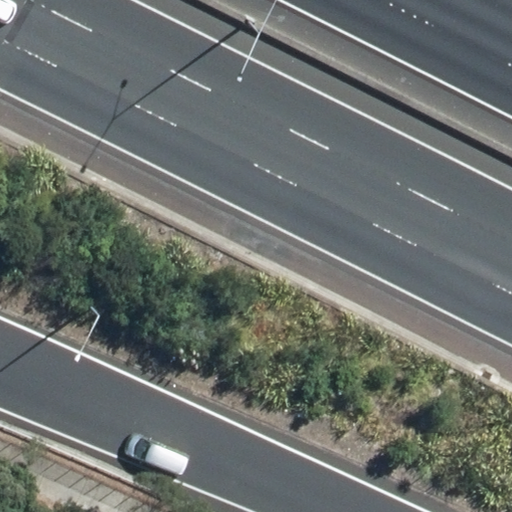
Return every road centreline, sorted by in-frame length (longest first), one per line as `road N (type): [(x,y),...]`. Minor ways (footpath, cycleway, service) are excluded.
road 1 (motorway): [(511,241),(33,0)]
road 2 (motorway): [(315,511),(0,374)]
road 3 (motorway): [(368,0),(511,73)]
